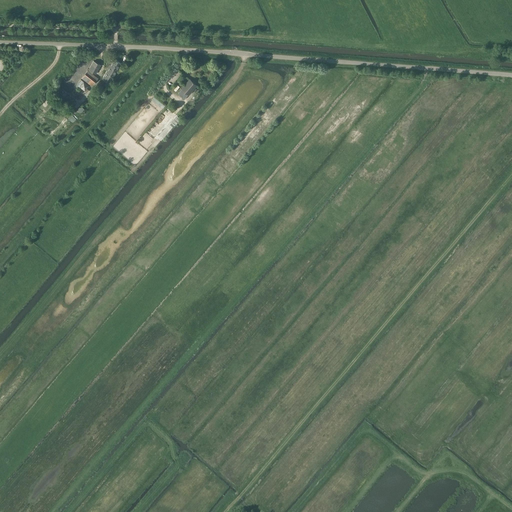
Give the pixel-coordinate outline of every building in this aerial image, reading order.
[(113,59),(103,76),(102,79),(109,83),(121,63),(113,59)] [(100,65),(93,61),(88,70),(95,74),(100,65)] [(98,78),(88,70),(81,78),(92,86),(98,78)] [(190,80),(182,88),(189,94),(196,85),(190,80)] [(84,81),(79,87),(84,91),(89,86),(84,81)] [(62,99),(67,93),(62,89),(57,95),(62,99)] [(166,105),(155,96),(152,100),(163,109),(166,105)]
